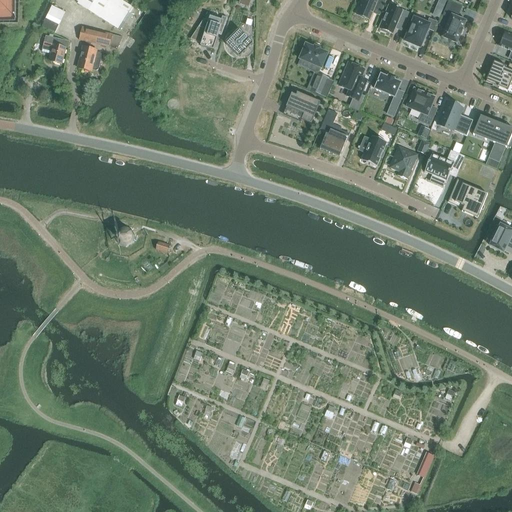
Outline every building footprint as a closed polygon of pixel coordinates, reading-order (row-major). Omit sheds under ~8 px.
[(71,0),(117,28),(130,7),(117,0),(71,0)] [(375,10),(381,12),(386,1),(382,0),(362,0),(357,14),(369,19),(368,21),(370,22),(375,10)] [(442,38),(457,44),(466,22),(457,18),(462,6),(449,1),(444,13),(451,16),(442,38)] [(381,28),(381,30),(387,32),(388,31),(394,33),(396,27),(402,30),(409,12),(403,10),(402,11),(390,5),(380,28),(381,28)] [(50,12),(41,29),(54,36),(63,18),(50,12)] [(199,27),(190,40),(202,44),(201,46),(214,51),(217,40),(216,39),(218,35),(221,36),(227,18),(222,17),(221,21),(210,18),(206,30),(199,27)] [(405,42),(420,48),(428,30),(434,32),(438,23),(429,19),(427,24),(414,19),(405,42)] [(78,69),(91,72),(92,71),(97,72),(98,71),(102,56),(101,54),(97,52),(97,51),(90,49),(92,44),(117,50),(123,38),(83,29),(80,41),(87,43),(86,48),(84,47),(78,69)] [(239,58),(242,58),(244,57),(246,56),(248,55),(250,54),(251,52),(252,50),(253,48),(253,46),(253,44),(253,42),(253,40),(252,38),(251,37),(250,35),(249,34),(247,33),(246,32),(244,31),(242,30),(239,30),(238,30),(236,31),(234,31),(232,32),(231,33),(229,35),(228,36),(227,38),(226,40),(226,42),(226,44),(226,46),(226,48),(227,50),(228,52),(230,54),(231,55),(233,56),(235,57),(237,58),(239,58)] [(509,59),(511,60),(511,35),(506,33),(500,47),(511,52),(509,59)] [(42,53),(52,55),(50,62),(62,65),(66,49),(69,50),(70,43),(46,37),(42,53)] [(314,48),(306,45),(299,60),(322,69),(328,54),(320,51),(320,50),(319,50),(315,48),(314,48)] [(507,67),(495,62),(486,82),(508,91),(511,82),(511,65),(510,64),(508,70),(507,69),(507,67)] [(349,91),(346,97),(359,102),(368,81),(367,81),(361,78),(365,70),(349,64),(339,87),(349,91)] [(328,78),(319,75),(311,92),(326,98),(333,82),(327,79),(328,78)] [(398,91),(401,84),(394,81),(395,80),(388,77),(388,78),(381,75),(375,90),(394,98),(393,102),(391,105),(397,108),(404,93),(398,91)] [(419,121),(430,126),(437,110),(432,107),(435,98),(414,89),(406,108),(422,114),(419,121)] [(297,93),(296,96),(292,94),(286,108),(290,109),(304,115),(301,120),(311,125),(314,119),(321,103),(297,93)] [(438,125),(467,137),(473,121),(459,116),(462,109),(447,103),(438,125)] [(355,113),(352,118),(361,122),(363,116),(355,113)] [(495,122),(481,117),(473,136),(507,149),(511,135),(511,129),(500,124),(495,122)] [(389,126),(386,133),(394,136),(394,135),(396,130),(397,130),(389,126)] [(348,138),(331,130),(324,147),(341,154),(348,138)] [(372,137),(371,140),(365,154),(362,160),(362,161),(377,167),(387,144),(387,143),(372,137)] [(418,155),(399,147),(390,168),(399,173),(398,176),(407,180),(418,155)] [(433,154),(430,160),(428,159),(425,166),(427,167),(424,173),(425,173),(432,176),(446,182),(447,182),(449,176),(452,170),(458,173),(464,157),(451,152),(448,160),(433,154)] [(457,182),(458,180),(457,180),(448,203),(449,200),(464,206),(463,209),(462,212),(465,207),(480,213),(481,209),(483,205),(485,202),(487,196),(488,195),(483,193),(479,191),(477,190),(457,182)] [(511,230),(500,225),(490,246),(504,253),(505,252),(511,255),(511,230)] [(126,247),(127,248),(128,246),(132,243),(133,244),(134,242),(135,237),(136,237),(135,235),(132,231),(132,230),(131,229),(125,228),(124,227),(123,227),(123,228),(118,230),(117,231),(117,232),(116,238),(117,240),(117,239),(120,244),(119,244),(120,246),(121,245),(126,247)] [(169,244),(158,241),(156,249),(168,252),(169,244)] [(417,475),(425,479),(434,456),(428,454),(426,459),(424,459),(417,475)]
